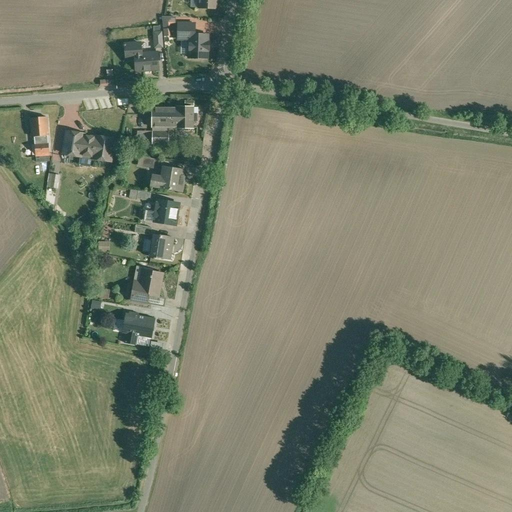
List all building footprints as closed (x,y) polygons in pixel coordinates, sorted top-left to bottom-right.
[(198,0),(199,9),(216,10),(216,0),(198,0)] [(195,24),(178,23),(178,39),(190,39),(190,35),(195,35),(195,24)] [(162,47),(161,32),(154,33),(155,48),(162,47)] [(207,42),(207,35),(195,35),(190,35),(190,39),(189,58),(207,58),(207,50),(208,50),(209,42),(207,42)] [(140,43),(122,45),(123,47),(125,47),(126,56),(135,56),(135,55),(141,54),(140,43)] [(157,53),(141,54),(135,55),(135,56),(136,72),(158,70),(157,53)] [(168,128),(176,128),(176,108),(152,108),(152,132),(145,132),(145,144),(168,145),(168,128)] [(176,108),(176,128),(193,128),(193,108),(176,108)] [(46,117),(31,119),(32,137),(35,137),(35,144),(49,143),(46,117)] [(67,132),(63,154),(93,158),(95,161),(99,161),(102,160),(111,162),(114,140),(67,132)] [(49,143),(35,144),(36,157),(51,156),(50,143),(49,143)] [(160,160),(143,157),(142,167),(146,168),(147,164),(159,166),(160,160)] [(186,170),(161,166),(161,167),(166,168),(164,178),(152,176),(150,177),(149,184),(150,187),(182,192),(186,170)] [(48,174),(45,204),(57,205),(60,176),(48,174)] [(155,193),(138,191),(137,199),(154,202),(155,193)] [(179,204),(157,200),(157,201),(159,201),(157,212),(155,212),(153,222),(175,225),(177,216),(176,216),(178,204),(179,204)] [(153,222),(155,212),(146,211),(144,220),(153,222)] [(152,227),(136,225),(135,233),(150,235),(152,227)] [(169,260),(173,238),(155,235),(152,257),(169,260)] [(153,272),(143,270),(140,283),(139,293),(148,295),(158,297),(163,274),(153,272)] [(131,300),(147,303),(148,295),(139,293),(140,283),(134,282),(131,300)] [(158,297),(148,295),(147,303),(147,304),(164,307),(165,298),(158,297)] [(120,317),(128,318),(129,310),(122,309),(120,317)] [(127,319),(143,322),(145,311),(129,309),(129,310),(128,318),(127,319)] [(159,337),(163,314),(145,311),(143,322),(141,333),(159,337)]
